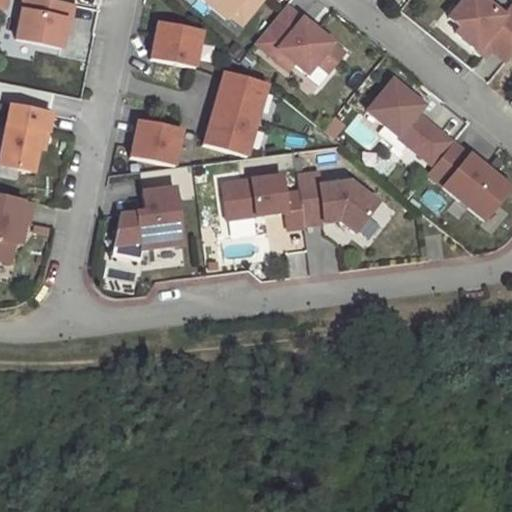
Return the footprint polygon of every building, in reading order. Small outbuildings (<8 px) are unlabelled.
[(0,0),(0,9),(9,12),(11,0),(0,0)] [(44,0),(23,0),(14,40),(59,50),(66,22),(69,23),(73,6),(44,0)] [(202,0),(201,1),(232,27),(236,22),(247,32),(273,3),(269,0),(202,0)] [(502,61),(511,49),(511,6),(510,4),(500,16),(481,0),(459,0),(454,6),(466,15),(456,26),(452,31),(473,49),(479,42),(487,48),(502,61)] [(445,16),(456,26),(466,15),(454,6),(445,16)] [(292,14),(260,51),(277,65),(282,58),(299,72),(311,82),(336,51),(292,14)] [(196,68),(204,32),(160,23),(152,59),(196,68)] [(479,42),(473,49),(480,56),(487,48),(479,42)] [(282,58),(277,65),(294,79),(299,72),(282,58)] [(224,71),(202,143),(246,156),(267,84),(224,71)] [(395,90),(370,120),(420,163),(439,140),(428,131),(424,136),(414,128),(419,123),(425,115),(395,90)] [(19,108),(6,167),(40,174),(45,150),(49,133),(54,135),(58,117),(19,108)] [(419,123),(414,128),(424,136),(428,131),(419,123)] [(179,171),(187,135),(143,125),(135,162),(179,171)] [(50,152),(54,135),(49,133),(45,150),(50,152)] [(452,151),(439,140),(420,163),(433,174),(452,151)] [(454,152),(428,182),(444,195),(483,229),(509,199),(484,178),(481,181),(466,169),(469,165),(454,152)] [(466,169),(481,181),(484,178),(469,165),(466,169)] [(300,182),(301,199),(305,231),(341,227),(356,239),(379,211),(351,189),(322,193),(321,180),(300,182)] [(284,183),(226,190),(230,224),(287,217),(289,235),(305,233),(305,231),(301,199),(286,200),(284,183)] [(185,249),(179,193),(147,196),(149,216),(124,218),(116,258),(143,264),(145,253),(185,249)] [(0,260),(15,264),(20,243),(24,223),(34,225),(39,204),(0,195),(0,260)] [(30,245),(34,225),(24,223),(20,243),(30,245)]
